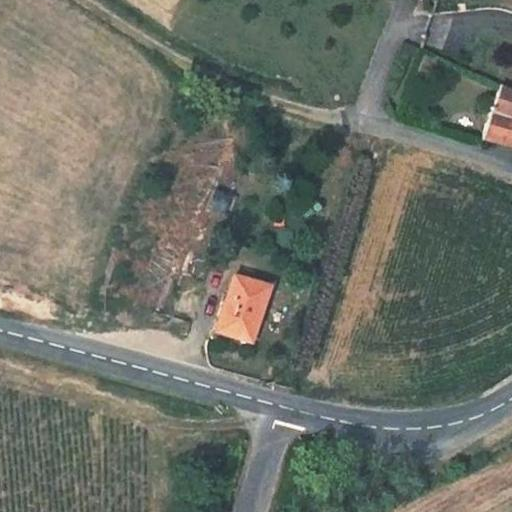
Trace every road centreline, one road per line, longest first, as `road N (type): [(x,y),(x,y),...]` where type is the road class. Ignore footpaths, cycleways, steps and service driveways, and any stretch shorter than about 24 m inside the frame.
road 1 (secondary): [(0,330),(288,407)]
road 2 (residential): [(511,169),(356,125),(410,0)]
road 3 (track): [(356,125),(226,80),(89,0)]
road 4 (secondary): [(288,407),(398,430),(470,418),(511,391)]
